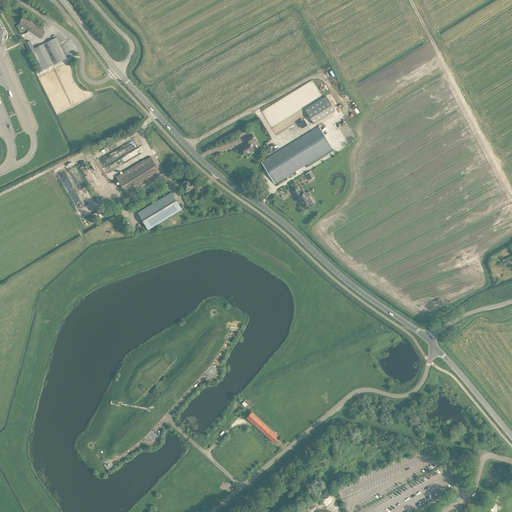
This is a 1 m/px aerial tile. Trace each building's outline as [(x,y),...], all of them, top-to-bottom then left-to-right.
[(41,37),(44,33),(28,23),(29,21),(23,17),(19,22),(26,26),(25,27),(41,37)] [(66,58),(56,37),(34,49),(30,41),(25,43),(40,72),(44,69),(66,58)] [(314,124),(343,106),(334,91),(304,109),(314,124)] [(319,126),(261,162),(275,184),(332,148),(319,126)] [(248,143),(240,148),(242,152),(241,153),(243,155),(244,155),(250,152),(250,153),(254,150),(250,144),(256,141),(252,134),(245,138),(248,143)] [(140,144),(137,138),(120,147),(123,153),(140,144)] [(127,154),(129,158),(142,151),(140,147),(127,154)] [(126,195),(161,174),(150,156),(116,177),(126,195)] [(305,173),(309,179),(313,176),(309,170),(305,173)] [(185,192),(194,187),(191,183),(190,183),(188,179),(180,183),(185,192)] [(297,187),(291,191),(298,201),(299,200),(303,208),(311,203),(304,192),(301,194),(297,187)] [(148,230),(183,210),(172,193),(138,213),(148,230)] [(211,316),(212,316),(209,318),(210,319),(212,316),(212,317),(213,317),(214,317),(215,317),(214,316),(213,316),(212,315),(211,314),(211,313),(211,312),(212,312),(212,311),(213,311),(214,311),(215,311),(216,311),(216,312),(217,313),(217,314),(216,315),(215,316),(216,317),(217,316),(218,315),(218,314),(221,314),(220,313),(218,313),(217,312),(217,311),(216,310),(215,310),(214,310),(213,310),(212,310),(211,311),(210,312),(210,313),(210,314),(211,315),(211,316)] [(160,381),(157,381),(170,367),(163,361),(150,371),(149,371),(148,372),(147,372),(146,373),(145,373),(145,374),(145,375),(145,376),(145,377),(135,391),(142,397),(155,384),(156,386),(155,388),(156,389),(165,396),(165,399),(136,430),(118,443),(118,444),(117,444),(116,445),(116,446),(115,447),(115,448),(115,449),(114,450),(115,451),(115,452),(115,453),(115,454),(114,454),(116,456),(118,454),(120,456),(144,439),(144,441),(148,443),(149,443),(151,443),(151,442),(156,437),(156,436),(156,435),(153,431),(152,432),(151,430),(204,373),(204,374),(203,375),(208,377),(210,378),(211,377),(216,372),(216,370),(216,369),(213,365),(212,366),(211,365),(227,340),(224,338),(226,336),(223,335),(222,335),(221,335),(220,335),(219,335),(218,336),(217,336),(216,336),(216,337),(215,337),(215,338),(214,339),(202,358),(173,390),(172,390),(171,389),(170,390),(162,382),(162,381),(161,380),(160,381)] [(246,418),(273,442),(278,436),(251,412),(246,418)] [(91,449),(92,452),(92,449),(93,449),(93,448),(94,448),(94,447),(93,447),(93,448),(92,448),(91,448),(90,448),(89,447),(89,446),(89,445),(89,444),(90,443),(91,443),(91,442),(92,443),(93,443),(94,443),(94,444),(94,445),(94,446),(95,446),(95,445),(95,444),(94,443),(96,441),(94,443),(93,442),(92,442),(91,442),(90,442),(89,442),(89,443),(88,443),(88,444),(88,445),(88,446),(88,447),(89,448),(90,448),(90,449),(91,449)] [(104,466),(107,470),(113,465),(109,460),(109,459),(103,462),(104,466)]
